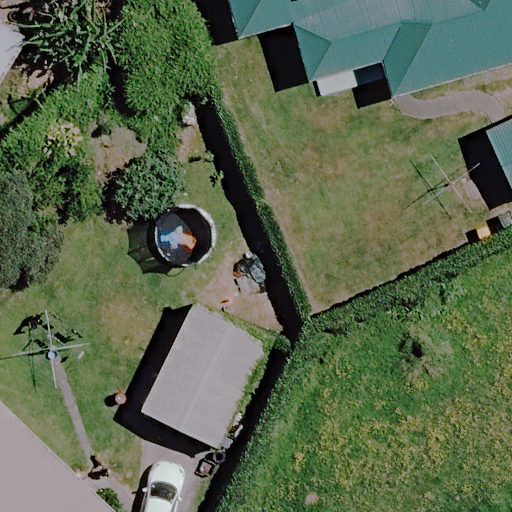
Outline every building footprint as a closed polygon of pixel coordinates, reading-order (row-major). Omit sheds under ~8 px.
[(511,69),(511,0),(229,0),(240,38),(291,23),(310,88),(379,67),(390,105),(511,69)] [(0,88),(26,45),(0,29),(0,88)] [(511,206),(511,123),(480,137),(508,208),(511,206)] [(260,361),(181,320),(131,414),(210,456),(260,361)] [(100,511),(0,412),(0,511),(100,511)]
